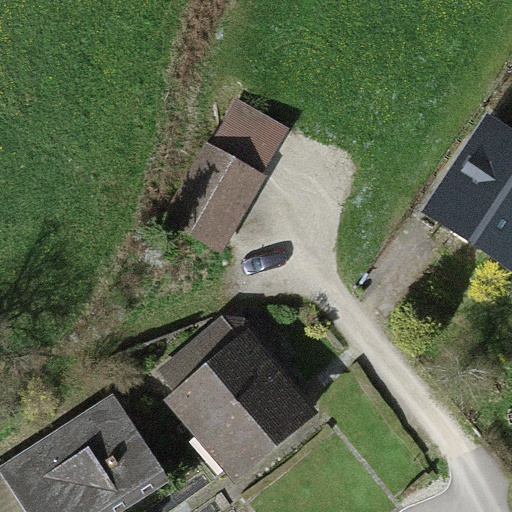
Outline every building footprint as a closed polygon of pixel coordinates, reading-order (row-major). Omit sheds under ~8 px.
[(443,215),(511,261),(511,146),(496,135),(443,215)] [(243,205),(258,178),(211,151),(195,178),(243,205)] [(243,205),(195,178),(172,218),(219,246),(243,205)] [(262,371),(283,353),(255,319),(233,337),(224,325),(165,374),(240,464),(299,415),(262,371)] [(114,403),(0,476),(0,511),(111,511),(163,480),(114,403)]
